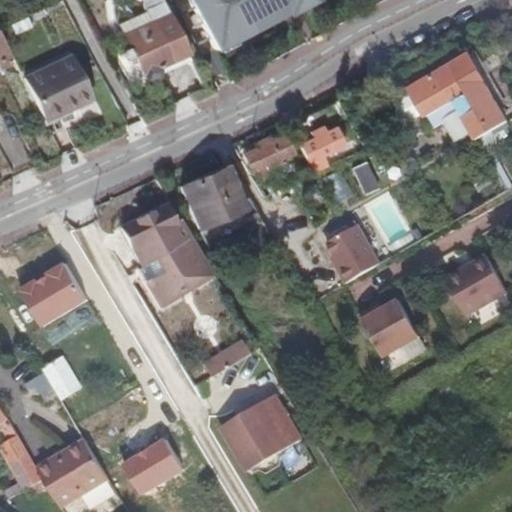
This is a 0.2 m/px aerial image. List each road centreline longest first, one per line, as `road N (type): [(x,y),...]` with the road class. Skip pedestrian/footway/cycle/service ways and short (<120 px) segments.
road 1 (tertiary): [(459,0),(230,121),(0,226)]
road 2 (unknown): [(365,298),(511,210)]
